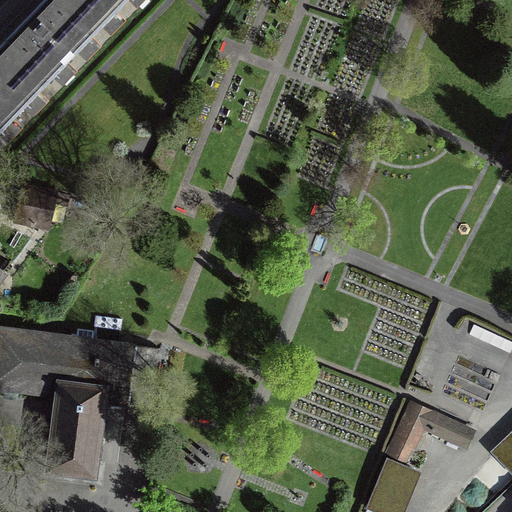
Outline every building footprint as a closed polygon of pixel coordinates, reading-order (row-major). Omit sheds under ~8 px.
[(0,132),(127,0),(60,0),(0,63),(0,132)] [(14,219),(49,227),(55,201),(64,204),(66,195),(22,185),(14,219)] [(0,327),(0,387),(56,395),(48,456),(97,463),(105,401),(107,387),(127,388),(131,359),(123,358),(125,344),(125,343),(93,339),(94,330),(78,328),(76,337),(0,327)] [(413,402),(390,453),(405,460),(412,446),(414,447),(424,426),(465,446),(473,430),(413,402)] [(14,429),(0,427),(0,498),(5,499),(14,429)] [(511,434),(494,451),(511,470),(511,434)] [(388,459),(369,506),(383,511),(400,511),(417,471),(388,459)]
